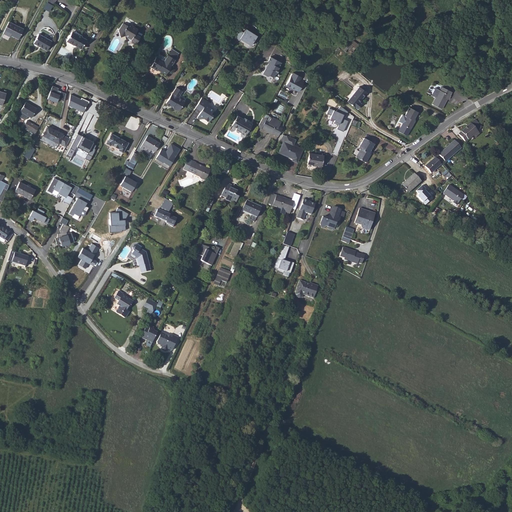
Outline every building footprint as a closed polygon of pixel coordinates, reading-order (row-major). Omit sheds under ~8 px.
[(21,35),(26,25),(11,18),(6,30),(11,32),(11,30),(21,35)] [(125,25),(121,23),(117,30),(119,36),(124,34),(130,38),(129,40),(135,43),(139,35),(134,32),(137,28),(126,23),(125,25)] [(71,28),(66,36),(73,41),(73,40),(79,44),(84,37),(71,28)] [(247,29),(240,40),(251,47),(258,36),(247,29)] [(36,39),(48,46),(54,37),(41,30),(36,39)] [(172,47),(168,54),(175,58),(179,52),(172,47)] [(175,58),(168,54),(164,58),(155,53),(152,57),(153,58),(149,63),(153,67),(157,66),(160,69),(159,70),(164,73),(175,58)] [(279,63),(268,57),(265,62),(267,63),(260,74),(265,77),(267,76),(271,78),(274,73),(275,74),(277,71),(276,70),(279,63)] [(298,91),(302,83),(297,80),(299,76),(292,72),(286,85),(290,87),(289,88),(295,90),(298,91)] [(56,88),(49,85),(45,99),(54,102),(56,98),(62,100),(63,92),(58,91),(57,92),(54,91),(56,88)] [(169,93),(163,101),(169,105),(170,108),(173,110),(175,109),(182,100),(175,96),(180,89),(175,85),(170,93),(169,93)] [(368,93),(359,87),(348,103),(357,109),(357,108),(360,110),(364,105),(361,103),(368,93)] [(432,104),(441,109),(446,100),(447,100),(450,96),(449,96),(451,93),(442,88),(440,91),(435,88),(431,95),(436,98),(432,104)] [(68,94),(66,105),(82,112),(88,101),(82,98),(82,100),(68,94)] [(199,108),(197,111),(193,117),(196,119),(201,118),(205,121),(210,115),(208,113),(210,109),(206,107),(205,103),(203,102),(204,100),(199,97),(194,105),(199,108)] [(37,108),(30,104),(26,102),(21,111),(29,116),(32,118),(37,108)] [(338,113),(329,109),(326,116),(334,120),(333,122),(338,124),(335,130),(348,136),(357,115),(340,107),(338,113)] [(418,113),(409,108),(405,116),(406,117),(402,125),(410,130),(415,121),(414,121),(418,113)] [(250,124),(245,121),(241,119),(235,116),(230,125),(245,133),(250,124)] [(264,119),(261,117),(255,127),(258,129),(259,128),(263,121),(264,119)] [(266,122),(263,121),(259,128),(262,130),(261,131),(265,133),(265,132),(266,130),(269,132),(268,133),(275,137),(279,129),(276,127),(278,123),(276,121),(275,122),(273,121),(273,120),(270,118),(268,119),(266,122)] [(465,142),(472,136),(477,131),(480,128),(480,126),(473,120),(469,124),(458,135),(465,142)] [(36,134),(40,128),(28,122),(25,128),(36,134)] [(65,146),(69,138),(47,127),(43,135),(65,146)] [(98,144),(77,133),(66,154),(70,157),(77,145),(89,151),(85,159),(89,161),(98,144)] [(161,140),(148,133),(143,143),(153,147),(156,149),(161,140)] [(122,152),(127,142),(110,134),(105,144),(110,146),(110,145),(118,148),(118,150),(122,152)] [(290,140),(284,137),(282,142),(283,143),(278,154),(290,161),(290,162),(294,165),(300,153),(290,147),(287,146),(290,140)] [(358,148),(359,149),(355,157),(365,162),(370,154),(368,153),(373,144),(363,138),(358,148)] [(461,149),(454,141),(439,155),(446,163),(461,149)] [(143,143),(141,146),(151,151),(153,147),(143,143)] [(180,148),(170,143),(166,152),(159,149),(154,159),(170,168),(180,148)] [(28,147),(24,155),(29,158),(33,149),(28,147)] [(138,153),(134,151),(129,160),(133,162),(138,153)] [(308,153),(307,164),(321,166),(323,155),(308,153)] [(441,164),(434,158),(424,167),(431,174),(441,164)] [(190,167),(186,164),(184,168),(201,178),(201,180),(204,182),(206,181),(212,172),(197,164),(197,163),(194,161),(193,161),(190,167)] [(132,171),(125,167),(116,183),(131,192),(137,182),(128,177),(132,171)] [(446,170),(442,174),(447,179),(451,175),(446,170)] [(418,182),(412,174),(399,186),(406,193),(418,182)] [(73,187),(54,177),(46,191),(69,204),(72,198),(68,196),(73,187)] [(34,188),(18,181),(14,190),(30,197),(34,188)] [(464,195),(449,185),(443,194),(454,202),(453,203),(457,205),(464,195)] [(231,188),(227,186),(221,198),(225,200),(224,201),(230,204),(231,203),(235,205),(238,200),(235,198),(237,194),(230,191),(231,188)] [(416,197),(425,207),(434,200),(422,186),(417,191),(420,194),(416,197)] [(90,198),(76,191),(74,195),(77,197),(70,211),(74,213),(75,211),(79,214),(83,208),(86,210),(88,206),(85,204),(86,202),(87,202),(90,198)] [(285,197),(276,193),(272,204),(277,206),(276,210),(284,213),(285,210),(289,212),(293,200),(289,198),(289,199),(284,198),(285,197)] [(215,200),(208,197),(205,205),(211,208),(215,200)] [(174,203),(167,198),(162,205),(167,208),(168,207),(170,208),(174,203)] [(308,200),(303,198),(297,217),(303,219),(305,211),(311,213),(314,203),(308,201),(308,200)] [(246,203),(241,213),(256,220),(260,210),(246,203)] [(327,217),(323,215),(321,223),(322,227),(327,225),(334,228),(337,221),(339,220),(340,217),(338,216),(341,209),(333,206),(329,216),(327,217)] [(116,212),(110,213),(112,231),(125,229),(124,219),(127,214),(118,208),(116,212)] [(170,214),(158,208),(155,215),(167,220),(166,222),(173,226),(175,222),(174,221),(176,218),(169,215),(170,214)] [(367,231),(369,230),(374,215),(359,209),(354,223),(361,225),(361,229),(367,231)] [(31,213),(27,221),(31,223),(33,220),(33,219),(35,220),(34,221),(45,227),(48,221),(41,218),(43,214),(37,211),(35,215),(31,213)] [(67,231),(69,226),(63,223),(60,229),(61,232),(58,233),(58,237),(55,238),(58,244),(62,243),(62,245),(70,242),(74,240),(73,238),(76,237),(74,233),(72,234),(71,231),(67,233),(66,231),(67,231)] [(12,235),(1,228),(0,228),(0,238),(7,243),(12,235)] [(354,231),(346,228),(342,240),(349,243),(354,231)] [(294,234),(287,231),(283,243),(289,245),(290,246),(294,234)] [(229,255),(236,258),(242,242),(236,240),(229,255)] [(141,272),(150,270),(146,251),(141,248),(141,246),(137,243),(134,244),(133,247),(133,249),(132,250),(133,251),(131,253),(135,256),(135,257),(137,258),(138,265),(139,265),(141,272)] [(98,248),(91,244),(88,251),(82,248),(77,257),(80,259),(77,265),(86,270),(89,265),(94,267),(97,262),(92,259),(98,248)] [(201,247),(196,257),(201,259),(199,263),(210,268),(218,251),(214,249),(212,254),(207,252),(208,250),(201,247)] [(287,249),(281,247),(274,267),(278,268),(277,270),(283,272),(283,270),(290,272),(293,262),(289,261),(289,262),(283,260),(287,249)] [(364,256),(343,248),(339,258),(344,259),(343,261),(357,265),(357,264),(361,265),(364,256)] [(24,266),(28,257),(11,251),(7,260),(11,262),(10,266),(16,268),(18,264),(24,266)] [(233,266),(228,263),(224,272),(229,275),(233,266)] [(309,284),(300,280),(295,294),(296,296),(300,298),(302,297),(303,294),(313,298),(318,286),(310,283),(309,284)] [(126,309),(132,300),(121,294),(122,293),(118,290),(113,297),(117,300),(115,303),(118,305),(115,310),(116,312),(123,316),(125,316),(128,311),(126,309)] [(152,315),(157,304),(148,300),(145,307),(150,309),(148,313),(152,315)] [(151,346),(156,335),(153,333),(152,331),(153,330),(149,328),(147,327),(141,340),(146,342),(145,343),(146,343),(145,347),(145,349),(149,350),(151,346)] [(171,338),(161,333),(156,342),(157,344),(162,347),(161,348),(161,350),(165,352),(166,351),(167,350),(170,351),(172,350),(177,338),(172,336),(171,338)]
